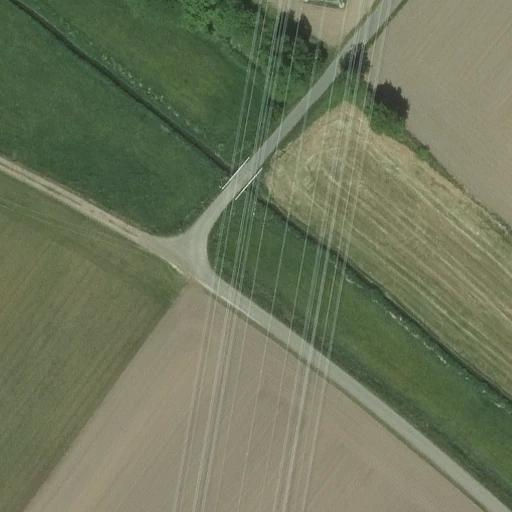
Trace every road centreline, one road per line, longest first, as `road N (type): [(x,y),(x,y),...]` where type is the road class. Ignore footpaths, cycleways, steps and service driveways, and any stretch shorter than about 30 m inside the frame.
road 1 (unclassified): [(399,0),(181,259),(501,511)]
road 2 (track): [(181,259),(0,165)]
